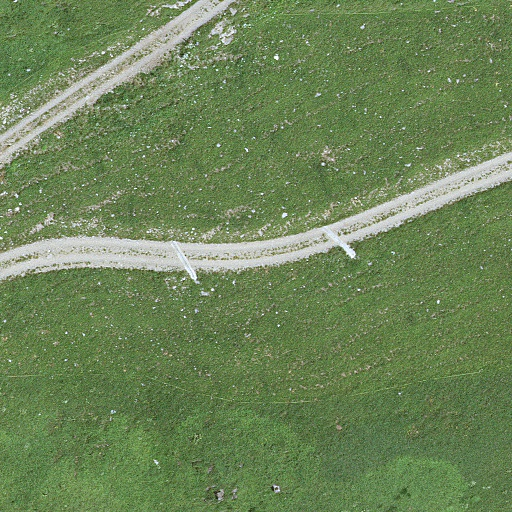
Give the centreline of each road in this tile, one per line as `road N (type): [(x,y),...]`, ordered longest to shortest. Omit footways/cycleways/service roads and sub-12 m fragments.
road 1 (track): [(0,268),(52,251),(230,260),(280,252),(511,168)]
road 2 (track): [(214,0),(0,151)]
